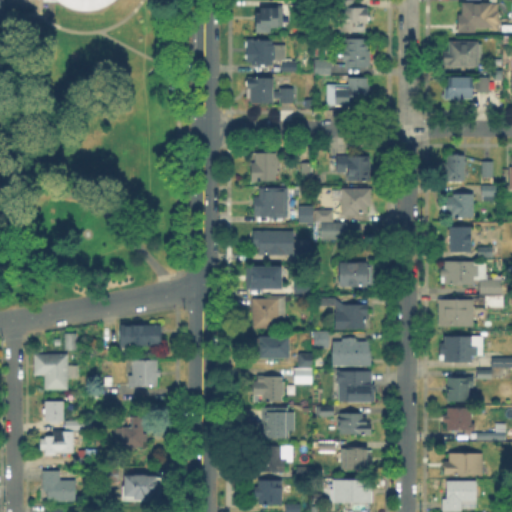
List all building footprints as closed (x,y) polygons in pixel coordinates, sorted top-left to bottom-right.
[(59,0),(70,6),(85,10),(100,8),(111,2),(113,0),(6,0),(6,7),(45,7),(45,0),(59,0)] [(468,31),(459,31),(459,10),(461,10),(461,0),(494,1),(494,0),(500,0),(500,29),(468,29),(468,31)] [(337,1),(353,1),(353,8),(366,8),(366,23),(363,23),(363,29),(343,29),(343,8),(337,8),(337,1)] [(269,31),(258,31),(258,12),(261,12),(261,8),(269,8),(269,7),(281,7),(281,26),(269,26),(269,31)] [(272,40),(272,44),(285,44),(285,59),(297,59),(297,71),(282,70),(282,61),(272,61),(272,63),(247,63),(247,40),(272,40)] [(367,40),(367,53),(369,53),(369,67),(355,66),(355,65),(346,65),(346,40),(367,40)] [(448,66),(444,66),(444,50),(448,50),(448,40),(480,40),(480,66),(448,66)] [(331,74),(314,74),(314,59),(331,59),(331,74)] [(273,101),(250,101),(250,77),(273,77),(273,101)] [(369,77),(369,104),(336,104),(336,101),(328,101),(328,85),(343,85),(343,88),(348,88),(348,77),(369,77)] [(472,100),(449,100),(449,77),(472,78),(472,100)] [(489,90),(479,90),(479,78),(489,79),(489,90)] [(293,102),(281,102),(281,89),(293,89),(293,102)] [(278,180),(254,180),(254,152),(278,152),(278,180)] [(370,171),(370,179),(350,179),(350,171),(338,171),(338,155),(370,155),(370,171)] [(465,181),(446,181),(446,155),(465,155),(465,181)] [(494,176),(483,176),(483,161),(494,161),(494,176)] [(313,177),(302,176),(302,163),(313,163),(313,177)] [(496,198),(483,198),(483,184),(496,185),(496,198)] [(288,197),(288,215),(255,215),(255,197),(259,197),(259,187),(288,187),(288,197)] [(365,214),(342,214),(342,188),(372,188),(372,206),(365,206),(365,214)] [(474,193),(474,202),(474,216),(453,216),(453,214),(445,214),(445,201),(448,201),(448,193),(474,193)] [(313,221),(302,221),(302,207),(313,207),(313,221)] [(333,219),(317,219),(317,210),(333,210),(333,219)] [(346,223),(346,235),(346,238),(323,238),(323,234),(319,234),(319,223),(346,223)] [(472,251),(451,251),(451,226),(472,226),(472,251)] [(294,246),(294,253),(260,253),(260,246),(255,246),(255,230),(294,230),(294,246)] [(493,256),(478,256),(478,247),(493,247),(493,256)] [(374,262),(374,285),(342,285),(342,262),(374,262)] [(486,263),(486,279),(506,279),(506,293),(503,293),(503,307),(486,307),(486,293),(481,293),(481,282),(443,282),(443,263),(486,263)] [(248,287),(248,264),(279,264),(279,287),(248,287)] [(291,292),(291,279),(307,279),(307,291),(291,292)] [(322,304),(322,295),(336,295),(336,304),(322,304)] [(281,327),(254,327),(254,297),(285,297),(285,318),(281,318),(281,327)] [(473,326),(439,326),(439,299),(473,299),(473,326)] [(365,329),(337,329),(337,313),(344,313),(344,304),(367,304),(367,327),(366,326),(365,329)] [(162,322),(162,325),(163,325),(163,343),(122,343),(122,325),(148,325),(148,322),(162,322)] [(77,349),(67,349),(67,333),(77,333),(77,349)] [(289,336),(289,357),(270,357),(270,356),(258,356),(258,336),(289,336)] [(359,337),(358,340),(372,340),(372,364),(333,364),(333,340),(345,340),(345,337),(359,337)] [(470,353),(470,360),(444,360),(444,357),(439,357),(439,342),(444,342),(444,337),(483,337),(483,353),(470,353)] [(61,350),(61,353),(69,353),(69,388),(45,388),(45,375),(35,375),(35,354),(45,354),(45,353),(49,353),(49,350),(61,350)] [(314,367),(300,367),(300,353),(314,353),(314,367)] [(511,355),(489,355),(489,365),(511,365),(511,355)] [(158,371),(160,371),(160,385),(130,385),(130,371),(133,371),(133,359),(158,359),(158,371)] [(492,378),(478,378),(478,368),(492,368),(492,378)] [(313,382),(296,382),(296,369),(313,369),(313,382)] [(373,370),(373,386),(375,386),(375,399),(373,399),(373,400),(339,400),(339,370),(373,370)] [(284,390),(284,399),(262,399),(262,396),(254,396),(254,378),(260,378),(260,376),(284,376),(284,390)] [(456,376),(456,378),(474,378),(474,388),(469,388),(469,399),(448,399),(448,376),(456,376)] [(64,419),(64,423),(53,422),(53,419),(46,419),(46,402),(64,403),(64,419)] [(320,414),(320,405),(336,405),(336,415),(320,414)] [(473,406),(472,430),(449,430),(449,423),(444,423),(444,412),(449,412),(449,406),(473,406)] [(289,407),(289,410),(294,410),(294,428),(288,428),(288,438),(262,438),(262,423),(261,423),(261,407),(289,407)] [(369,413),(369,422),(372,422),(372,435),(344,435),(344,431),(341,431),(341,413),(369,413)] [(144,416),(145,448),(117,447),(117,426),(131,426),(131,416),(144,416)] [(69,428),(69,419),(86,419),(86,428),(69,428)] [(478,440),(478,432),(506,432),(506,440),(478,440)] [(75,433),(75,451),(55,451),(55,455),(44,455),(44,446),(40,446),(40,433),(53,433),(75,433)] [(335,450),(321,450),(321,440),(335,440),(335,450)] [(258,471),(258,447),(287,447),(287,471),(258,471)] [(372,469),(342,469),(342,447),(372,447),(372,469)] [(98,464),(85,464),(85,448),(98,448),(98,464)] [(483,453),(483,473),(449,473),(449,468),(445,468),(445,461),(449,461),(449,453),(483,453)] [(61,470),(61,478),(76,478),(76,501),(49,501),(49,491),(44,491),(44,470),(61,470)] [(101,483),(101,471),(118,471),(118,483),(101,483)] [(161,500),(124,500),(124,476),(161,476),(161,500)] [(281,479),(281,502),(278,502),(278,505),(259,505),(259,496),(256,496),(256,484),(260,484),(260,479),(281,479)] [(372,503),(333,503),(333,480),(372,480),(372,503)] [(462,510),(444,510),(444,497),(448,497),(448,480),(477,480),(477,508),(462,508),(462,510)] [(300,511),(287,511),(287,501),(300,501),(300,511)]
